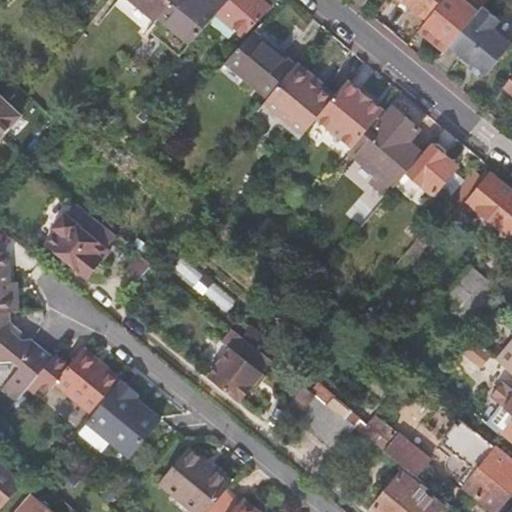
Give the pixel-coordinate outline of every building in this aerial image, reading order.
[(132,0),(155,19),(170,0),(132,0)] [(162,41),(177,54),(215,12),(211,9),(218,1),(217,0),(202,0),(202,1),(201,0),(170,0),(153,22),(168,34),(162,41)] [(260,0),(225,0),(215,12),(243,35),(269,7),(260,0)] [(420,0),(403,0),(414,8),(420,0)] [(484,0),(440,0),(418,27),(444,49),(447,45),(464,24),(467,22),(472,16),(481,5),(484,0)] [(464,24),(447,45),(455,52),(459,55),(467,62),(467,66),(467,67),(477,75),(482,75),(510,44),(491,28),(498,20),(481,5),(472,16),(467,22),(464,24)] [(252,31),(220,63),(265,99),(293,65),(252,31)] [(265,99),(263,103),(289,123),(302,133),(314,118),(332,97),(310,79),(313,76),(295,62),(293,65),(265,99)] [(314,118),(350,148),(382,109),(346,80),(334,94),(332,97),(314,118)] [(0,88),(0,132),(3,135),(24,108),(0,88)] [(350,148),(348,151),(377,175),(371,183),(385,195),(420,151),(411,143),(408,140),(418,128),(391,106),(387,111),(383,108),(382,109),(350,148)] [(431,143),(407,171),(434,193),(456,167),(457,168),(459,166),(431,143)] [(473,169),(439,210),(447,217),(463,198),(507,234),(511,226),(511,191),(484,168),(479,174),(473,169)] [(283,175),(276,169),(268,178),(275,184),(283,175)] [(117,234),(77,202),(67,213),(63,210),(52,224),(56,227),(45,241),(88,276),(104,257),(100,254),(107,246),(117,234)] [(447,217),(439,210),(415,239),(423,246),(447,217)] [(266,238),(278,224),(268,216),(256,230),(266,238)] [(292,219),(274,241),(286,251),(300,234),(295,230),(299,225),(292,219)] [(0,310),(9,310),(11,310),(8,267),(6,267),(5,251),(0,251),(0,310)] [(152,263),(138,251),(122,272),(135,283),(152,263)] [(469,265),(443,297),(470,318),(496,287),(469,265)] [(9,310),(0,310),(0,359),(12,359),(19,365),(0,388),(0,390),(14,402),(28,386),(34,378),(51,357),(30,339),(17,339),(17,327),(9,320),(9,310)] [(272,360),(231,326),(221,339),(230,347),(208,374),(240,400),(254,382),(263,371),(272,360)] [(470,338),(460,349),(482,367),(492,356),(470,338)] [(511,345),(498,362),(511,372),(511,345)] [(82,347),(78,350),(103,371),(106,367),(82,347)] [(34,378),(28,386),(34,391),(41,384),(48,390),(55,382),(92,414),(120,380),(121,379),(106,367),(103,371),(78,350),(67,364),(54,354),(53,355),(53,356),(51,357),(34,378)] [(263,371),(254,382),(258,386),(267,374),(263,371)] [(92,414),(88,419),(129,454),(159,418),(134,397),(137,394),(120,380),(92,414)] [(511,388),(503,381),(491,396),(502,405),(489,421),(504,432),(511,438),(511,388)] [(311,426),(327,407),(316,398),(301,418),(311,426)] [(353,425),(328,405),(327,407),(311,426),(350,458),(367,437),(353,425)] [(444,440),(473,462),(491,439),(461,416),(444,440)] [(398,433),(384,450),(427,485),(441,468),(398,433)] [(511,459),(497,447),(465,486),(496,510),(511,490),(511,459)] [(179,494),(199,511),(205,511),(226,487),(230,482),(189,449),(161,483),(177,497),(179,494)] [(0,507),(0,508),(22,484),(0,463),(0,507)] [(402,471),(371,509),(373,511),(436,511),(443,504),(402,471)] [(205,511),(256,511),(241,499),(241,500),(226,487),(205,511)] [(52,511),(32,494),(16,511),(52,511)]
